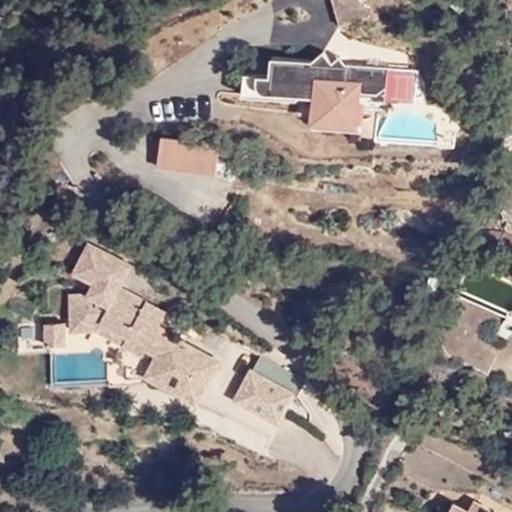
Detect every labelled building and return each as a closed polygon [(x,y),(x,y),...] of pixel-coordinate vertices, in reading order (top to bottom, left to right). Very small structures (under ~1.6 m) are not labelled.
[(319,111),(356,117),(358,91),(387,92),(387,61),(341,60),(341,53),(273,49),(272,69),(246,68),(245,88),(319,93),(319,111)] [(160,159),(218,166),(221,141),(165,135),(160,159)] [(89,242),(73,272),(92,283),(87,292),(72,292),(71,331),(98,331),(145,355),(147,351),(156,355),(145,376),(201,404),(225,358),(161,325),(169,308),(123,285),(134,264),(89,242)] [(67,323),(46,322),(46,343),(67,343),(67,323)] [(234,397),(280,422),(304,378),(258,353),(234,397)] [(469,508),(455,500),(448,511),(502,511),(475,498),(469,508)]
